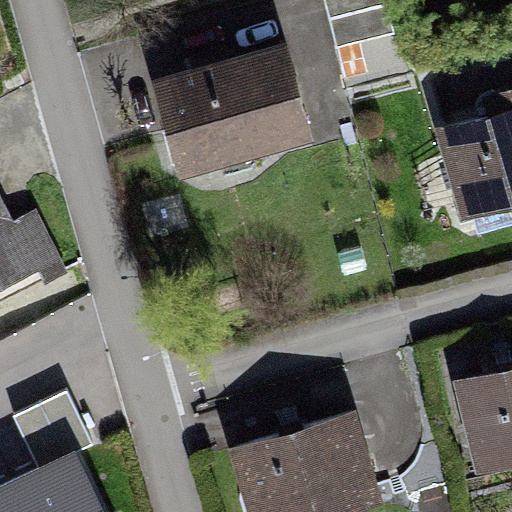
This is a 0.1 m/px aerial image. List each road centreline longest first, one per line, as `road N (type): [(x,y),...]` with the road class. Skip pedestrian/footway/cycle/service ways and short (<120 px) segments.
road 1 (residential): [(148,396),(36,0)]
road 2 (residential): [(148,396),(511,294)]
road 3 (residential): [(179,511),(148,396)]
